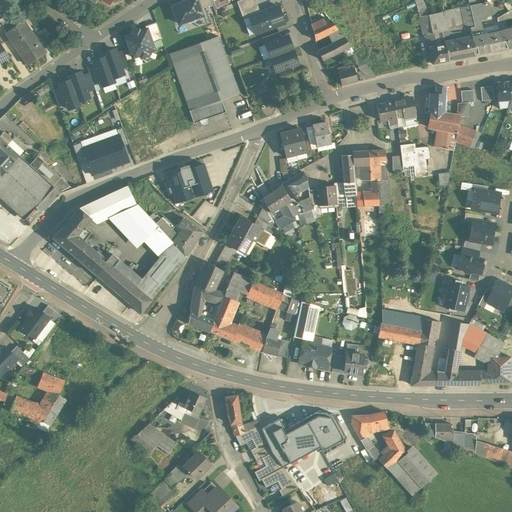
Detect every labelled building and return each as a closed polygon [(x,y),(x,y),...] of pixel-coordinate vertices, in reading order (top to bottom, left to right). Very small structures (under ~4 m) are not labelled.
[(196,0),(190,0),(172,7),(179,24),(186,22),(187,25),(196,22),(194,19),(202,16),(200,10),(196,0)] [(196,0),(200,10),(212,6),(209,0),(196,0)] [(222,0),(209,0),(212,6),(214,11),(225,6),(222,0)] [(254,0),(241,0),(236,2),(243,20),(249,17),(249,16),(259,13),(254,0)] [(484,4),(469,7),(471,17),(476,16),(478,15),(478,18),(476,18),(477,22),(490,16),(484,4)] [(259,13),(249,16),(249,17),(243,20),(249,36),(257,33),(258,33),(284,24),(277,6),(259,13)] [(469,6),(443,11),(447,31),(449,41),(471,36),(471,34),(469,28),(467,18),(471,17),(469,7),(469,6)] [(443,11),(428,15),(432,34),(442,32),(447,31),(443,11)] [(427,15),(419,17),(423,36),(426,35),(432,34),(428,15),(427,15)] [(476,18),(476,16),(471,17),(474,27),(469,28),(471,34),(480,32),(477,22),(476,18)] [(35,28),(28,17),(22,20),(23,22),(24,21),(30,31),(35,28)] [(329,20),(324,23),(323,20),(316,23),(317,26),(312,29),(315,41),(319,38),(331,33),(337,30),(329,20)] [(30,31),(24,21),(23,22),(6,34),(27,66),(45,54),(30,32),(30,31)] [(145,27),(146,29),(151,44),(162,40),(156,23),(145,27)] [(0,26),(0,25),(0,62),(9,58),(1,45),(2,45),(1,44),(0,44),(0,26)] [(132,34),(125,37),(132,58),(139,55),(141,58),(148,56),(147,53),(154,50),(151,44),(146,29),(139,32),(138,30),(132,33),(132,34)] [(511,29),(499,33),(507,49),(511,48),(511,29)] [(344,38),(337,30),(331,33),(338,40),(344,38)] [(432,34),(426,35),(428,47),(441,44),(441,43),(440,40),(444,39),(442,32),(432,34)] [(494,34),(481,36),(480,32),(471,34),(471,36),(475,56),(501,50),(500,48),(494,34)] [(277,33),(263,38),(265,44),(280,39),(277,33)] [(499,33),(494,34),(500,48),(501,50),(507,49),(499,33)] [(280,39),(265,44),(270,58),(292,50),(287,36),(280,39)] [(449,41),(444,42),(445,44),(448,61),(475,56),(471,36),(449,41)] [(198,44),(169,55),(189,112),(193,124),(224,112),(220,101),(239,94),(218,37),(207,41),(198,44)] [(338,40),(329,45),(317,50),(322,60),(335,55),(350,46),(344,38),(338,40)] [(441,44),(428,47),(431,64),(448,61),(445,44),(441,44)] [(114,50),(102,54),(104,58),(104,57),(112,79),(123,75),(121,69),(116,53),(114,50)] [(292,50),(270,58),(275,72),(290,67),(297,64),(292,50)] [(123,51),(116,53),(121,69),(129,67),(123,51)] [(104,58),(93,62),(100,81),(102,87),(114,83),(112,79),(104,57),(104,58)] [(240,69),(247,90),(273,81),(265,60),(240,69)] [(364,64),(358,68),(368,79),(375,77),(364,64)] [(94,65),(87,68),(89,74),(92,84),(100,81),(94,65)] [(290,67),(275,72),(277,78),(292,73),(290,67)] [(353,67),(338,72),(341,86),(357,82),(353,67)] [(80,73),(68,77),(69,81),(70,80),(78,102),(89,98),(87,92),(81,76),(80,73)] [(89,74),(81,76),(87,92),(94,90),(92,84),(89,74)] [(78,102),(70,80),(69,81),(59,84),(60,88),(66,104),(68,110),(79,106),(78,102)] [(511,99),(511,98),(511,83),(496,84),(497,100),(511,99)] [(492,87),(480,88),(481,102),(493,100),(492,87)] [(60,88),(52,91),(58,107),(66,104),(60,88)] [(153,88),(87,127),(95,141),(134,118),(131,114),(140,109),(144,115),(162,104),(153,88)] [(445,88),(436,88),(436,96),(435,105),(434,113),(443,113),(445,88)] [(472,90),(460,91),(461,103),(467,103),(473,102),(472,90)] [(436,96),(425,96),(424,104),(435,105),(436,96)] [(412,98),(393,102),(396,118),(403,116),(403,118),(415,115),(412,98)] [(511,99),(497,100),(498,108),(509,108),(511,99)] [(393,102),(376,106),(379,121),(387,120),(396,118),(393,102)] [(461,103),(457,104),(456,116),(459,116),(467,117),(467,103),(461,103)] [(435,105),(424,104),(423,112),(430,113),(434,113),(435,105)] [(434,113),(430,113),(429,128),(437,129),(434,148),(453,151),(455,142),(457,126),(459,116),(456,116),(444,113),(443,113),(434,113)] [(326,123),(312,126),(316,146),(317,146),(331,143),(326,123)] [(312,126),(305,128),(311,150),(317,148),(317,146),(316,146),(312,126)] [(473,132),(457,126),(455,142),(467,147),(473,132)] [(119,136),(123,147),(128,145),(122,128),(116,130),(119,136)] [(300,129),(280,134),(285,157),(305,152),(303,143),(300,129)] [(402,141),(409,139),(407,131),(400,132),(402,141)] [(479,134),(473,132),(467,147),(473,149),(479,134)] [(3,133),(1,135),(0,135),(0,176),(18,157),(23,151),(11,141),(12,140),(3,133)] [(119,136),(101,142),(110,168),(128,162),(123,147),(119,136)] [(308,141),(303,143),(305,152),(306,156),(312,155),(308,141)] [(92,175),(110,168),(101,142),(82,149),(86,160),(92,175)] [(73,147),(79,163),(86,160),(82,149),(80,144),(73,147)] [(414,144),(399,145),(401,156),(402,165),(415,163),(416,173),(427,172),(425,159),(429,159),(428,147),(415,148),(414,144)] [(383,169),(380,169),(379,165),(385,164),(384,150),(368,151),(368,165),(369,165),(370,180),(377,180),(378,205),(378,207),(388,206),(387,180),(384,180),(383,169)] [(368,151),(352,152),(352,155),(353,166),(360,165),(360,181),(368,181),(370,180),(369,165),(368,165),(368,151)] [(352,155),(341,156),(342,168),(342,171),(343,178),(343,183),(354,182),(353,177),(353,166),(352,155)] [(401,156),(391,157),(392,171),(402,170),(402,165),(401,156)] [(29,166),(18,157),(0,176),(0,200),(22,220),(34,207),(36,205),(43,211),(59,194),(46,182),(29,166)] [(52,170),(37,157),(29,166),(46,182),(53,175),(50,173),(52,170)] [(176,203),(212,191),(203,164),(188,169),(187,166),(180,169),(181,172),(167,177),(176,203)] [(302,173),(281,185),(282,186),(289,199),(299,194),(303,191),(308,188),(306,180),(302,173)] [(449,173),(437,174),(439,187),(447,186),(449,173)] [(53,175),(46,182),(59,194),(71,189),(54,174),(53,175)] [(378,205),(377,180),(370,180),(370,182),(370,189),(368,189),(368,194),(356,195),(355,195),(356,203),(357,206),(369,206),(378,205)] [(354,182),(343,183),(344,189),(346,203),(356,203),(355,195),(356,195),(355,189),(354,182)] [(256,187),(262,199),(269,195),(262,184),(256,187)] [(487,187),(471,184),(470,191),(474,191),(486,192),(487,187)] [(127,186),(79,209),(91,219),(96,224),(108,219),(107,219),(113,216),(136,205),(135,205),(127,186)] [(269,195),(262,199),(265,203),(271,213),(279,208),(285,204),(290,200),(289,199),(282,186),(269,195)] [(333,186),(316,187),(316,190),(318,205),(318,206),(335,204),(334,191),(333,186)] [(344,189),(334,191),(335,204),(346,203),(344,189)] [(316,190),(308,191),(309,195),(310,200),(310,201),(311,206),(318,205),(316,190)] [(486,192),(474,191),(471,209),(497,212),(500,195),(486,192)] [(298,204),(289,199),(290,200),(285,204),(287,207),(293,217),(298,215),(298,214),(303,213),(300,205),(298,204)] [(302,204),(300,205),(303,213),(308,211),(312,209),(311,206),(310,201),(302,204)] [(265,203),(256,218),(270,227),(275,220),(271,213),(265,203)] [(287,207),(285,204),(279,208),(284,216),(275,221),(276,223),(278,226),(280,229),(281,228),(294,220),(293,217),(287,207)] [(136,205),(113,216),(140,244),(146,239),(162,255),(172,243),(166,237),(155,225),(136,205)] [(136,275),(112,255),(107,261),(100,255),(84,241),(90,233),(84,227),(91,219),(79,209),(53,238),(118,294),(119,294),(136,275)] [(303,213),(298,214),(298,215),(302,226),(306,224),(303,213)] [(482,216),(465,214),(464,221),(471,222),(472,221),(482,222),(482,216)] [(174,226),(162,217),(155,225),(166,237),(172,230),(175,227),(174,226)] [(240,217),(225,243),(226,244),(236,250),(247,255),(254,242),(261,230),(261,229),(253,224),(240,217)] [(202,232),(183,218),(178,226),(197,240),(202,232)] [(270,227),(256,218),(253,224),(261,229),(261,230),(264,231),(271,234),(274,229),(270,227)] [(294,220),(281,228),(284,233),(297,227),(294,220)] [(482,222),(472,221),(471,222),(469,241),(492,244),(495,225),(482,222)] [(178,226),(176,225),(174,226),(175,227),(172,230),(166,237),(172,243),(185,257),(197,240),(178,226)] [(264,231),(261,230),(254,242),(264,247),(271,234),(264,231)] [(51,241),(44,249),(72,273),(79,265),(51,241)] [(136,275),(119,294),(141,313),(152,299),(151,299),(174,273),(185,257),(172,243),(162,255),(141,280),(136,275)] [(226,244),(223,249),(233,255),(236,250),(226,244)] [(479,251),(463,247),(461,255),(477,258),(479,251)] [(223,249),(213,266),(224,272),(233,255),(223,249)] [(477,258),(461,255),(458,269),(463,270),(464,272),(468,273),(470,272),(480,274),(483,260),(477,258)] [(206,262),(195,288),(212,292),(212,290),(224,294),(231,276),(224,272),(213,266),(206,262)] [(348,297),(355,296),(352,269),(345,269),(348,297)] [(245,278),(233,273),(231,276),(224,294),(223,296),(235,300),(238,292),(239,292),(245,278)] [(265,288),(253,281),(245,278),(239,292),(276,308),(282,295),(281,295),(282,295),(265,288)] [(0,301),(9,286),(0,280),(0,301)] [(448,282),(446,295),(467,300),(469,294),(468,294),(469,287),(461,285),(462,282),(455,281),(454,284),(448,282)] [(491,292),(486,303),(503,312),(511,294),(511,287),(500,281),(495,283),(491,292)] [(224,294),(212,290),(212,292),(195,288),(193,296),(204,299),(217,303),(220,304),(223,296),(224,294)] [(486,289),(478,305),(484,308),(486,303),(491,292),(486,289)] [(291,299),(282,295),(276,308),(286,312),(291,299)] [(455,310),(463,312),(465,305),(466,305),(467,300),(446,295),(443,307),(448,308),(448,310),(455,312),(455,310)] [(204,299),(193,296),(189,323),(209,331),(213,322),(210,321),(202,318),(203,315),(198,313),(204,299)] [(235,300),(223,296),(220,304),(213,322),(209,331),(232,340),(237,327),(233,326),(232,329),(227,327),(229,323),(226,322),(235,300)] [(317,307),(291,299),(286,312),(297,316),(293,337),(309,339),(310,339),(310,338),(317,307)] [(217,303),(210,321),(213,322),(220,304),(217,303)] [(61,316),(47,306),(42,313),(49,318),(48,319),(55,324),(61,316)] [(359,316),(367,316),(367,308),(349,307),(348,315),(345,315),(345,326),(358,327),(359,316)] [(35,308),(20,328),(22,329),(22,328),(27,332),(26,332),(27,335),(30,338),(33,337),(34,337),(48,319),(49,318),(42,313),(35,308)] [(422,319),(381,312),(381,323),(421,331),(422,319)] [(439,322),(422,319),(421,331),(419,339),(429,341),(436,338),(439,322)] [(468,324),(483,332),(485,326),(471,319),(468,324)] [(468,324),(452,322),(448,349),(459,351),(460,345),(461,342),(461,339),(468,324)] [(381,323),(380,323),(377,337),(418,345),(418,343),(419,339),(421,331),(381,323)] [(483,332),(468,324),(461,339),(461,342),(460,345),(477,353),(491,358),(491,357),(495,357),(505,343),(483,332)] [(245,330),(237,327),(232,340),(262,352),(264,344),(266,338),(249,332),(250,330),(246,329),(245,330)] [(271,329),(269,329),(266,336),(266,338),(264,344),(262,352),(276,356),(279,344),(279,340),(276,339),(278,332),(271,329)] [(309,342),(303,340),(300,350),(299,351),(298,356),(299,357),(298,364),(306,365),(306,366),(314,368),(315,367),(325,369),(326,369),(329,354),(330,349),(317,346),(318,339),(310,338),(310,339),(309,339),(309,342)] [(430,345),(418,343),(418,345),(411,385),(435,385),(436,371),(426,370),(430,345)] [(357,345),(347,344),(345,353),(352,354),(352,351),(356,352),(357,345)] [(28,358),(16,346),(10,352),(16,359),(15,359),(22,366),(28,358)] [(4,347),(0,350),(0,375),(15,359),(16,359),(10,352),(4,347)] [(459,351),(448,349),(444,372),(436,371),(435,385),(468,385),(468,371),(456,371),(459,351)] [(345,353),(344,357),(343,371),(361,373),(362,368),(364,368),(367,366),(368,361),(366,359),(363,358),(363,355),(352,354),(345,353)] [(329,354),(326,369),(325,369),(325,371),(332,373),(332,372),(335,355),(329,354)] [(344,357),(335,355),(332,372),(342,374),(343,371),(344,357)] [(495,357),(491,357),(491,358),(491,372),(484,371),(480,371),(480,382),(511,382),(511,357),(495,357)] [(480,371),(468,371),(468,385),(480,385),(480,382),(480,371)] [(40,406),(39,408),(48,411),(42,422),(49,426),(65,400),(58,395),(63,382),(42,373),(37,387),(49,392),(40,406)] [(206,398),(190,391),(184,404),(183,408),(198,415),(206,398)] [(14,399),(6,396),(4,402),(3,405),(11,408),(14,399)] [(236,396),(225,397),(228,416),(230,424),(240,423),(236,396)] [(37,407),(14,399),(11,408),(10,410),(39,421),(42,422),(48,411),(39,408),(37,407)] [(177,405),(171,402),(163,410),(179,419),(182,413),(197,418),(198,415),(183,408),(184,404),(179,402),(177,405)] [(305,419),(322,450),(346,437),(333,414),(317,412),(305,419)] [(384,412),(368,415),(357,416),(364,432),(371,432),(387,427),(384,412)] [(364,432),(357,416),(351,416),(353,423),(351,424),(354,432),(360,440),(366,436),(364,432)] [(282,467),(320,446),(304,419),(285,429),(279,419),(261,429),(267,442),(269,447),(273,455),(282,467)] [(257,420),(242,426),(240,423),(230,424),(234,436),(248,431),(248,430),(259,426),(258,424),(257,420)] [(49,426),(42,422),(39,421),(36,427),(46,431),(49,426)] [(177,440),(148,424),(132,439),(149,457),(157,446),(168,453),(177,440)] [(435,424),(424,424),(430,436),(434,437),(435,424)] [(450,424),(435,424),(434,437),(434,438),(445,442),(451,445),(452,445),(453,433),(453,430),(450,430),(450,424)] [(248,430),(248,431),(234,436),(240,446),(252,440),(255,448),(267,442),(261,429),(259,426),(248,430)] [(390,449),(384,455),(378,461),(390,472),(396,466),(393,463),(404,452),(393,431),(383,437),(390,449)] [(476,436),(453,433),(452,445),(474,452),(476,436)] [(366,436),(360,440),(366,451),(367,450),(373,461),(376,459),(378,461),(384,455),(380,451),(378,453),(371,446),(366,436)] [(269,447),(267,442),(255,448),(250,450),(253,455),(269,447)] [(451,445),(445,442),(441,449),(448,452),(451,445)] [(511,452),(496,447),(476,442),(474,454),(511,468),(511,452)] [(269,447),(253,455),(256,461),(261,458),(272,453),(269,447)] [(404,452),(393,463),(396,466),(390,472),(411,496),(419,489),(420,488),(435,475),(410,447),(404,451),(404,452)] [(254,472),(258,481),(261,480),(283,469),(282,467),(273,455),(272,453),(261,458),(265,467),(254,472)] [(196,455),(184,467),(189,472),(195,479),(209,465),(202,458),(201,460),(196,455)] [(180,463),(169,473),(170,474),(144,501),(152,509),(157,504),(189,472),(184,467),(180,463)] [(283,469),(261,480),(265,488),(277,482),(281,490),(294,484),(283,469)] [(212,482),(202,491),(211,500),(221,490),(212,482)] [(297,489),(294,484),(281,490),(279,491),(282,496),(297,489)] [(225,495),(221,490),(211,500),(202,491),(188,505),(194,511),(203,511),(207,508),(211,511),(229,511),(236,506),(230,500),(229,500),(225,495)] [(107,511),(108,511),(99,502),(95,506),(86,496),(70,511),(34,511),(32,510),(31,511),(22,501),(10,511),(107,511)] [(288,500),(277,505),(280,511),(282,510),(282,509),(290,505),(288,500)] [(290,505),(282,509),(282,510),(283,511),(301,511),(296,502),(290,505)]
